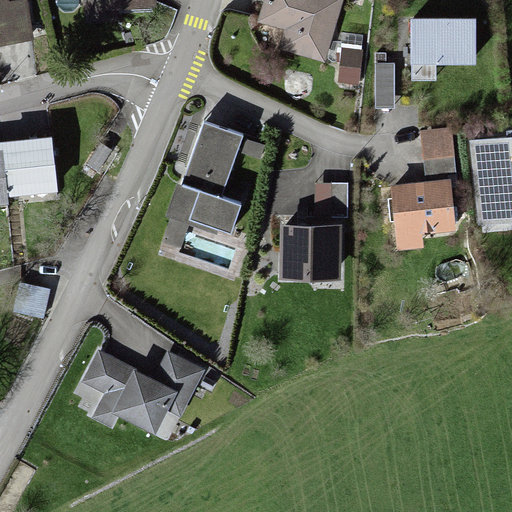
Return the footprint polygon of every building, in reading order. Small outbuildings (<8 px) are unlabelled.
[(29,0),(0,0),(0,40),(34,36),(29,0)] [(262,0),(256,21),(288,30),(282,48),(327,62),(346,0),(262,0)] [(487,18),(412,15),(410,59),(485,62),(487,18)] [(365,48),(340,47),(339,83),(364,83),(365,48)] [(400,62),(375,62),(376,111),(400,111),(400,62)] [(203,124),(170,219),(236,242),(248,208),(225,201),(246,139),(203,124)] [(456,127),(418,131),(421,162),(460,158),(456,127)] [(0,205),(10,205),(9,193),(55,190),(51,133),(6,136),(6,149),(0,149),(0,205)] [(511,137),(476,141),(483,222),(511,219),(511,137)] [(351,181),(315,181),(314,214),(351,214),(351,181)] [(453,182),(392,187),(397,250),(459,245),(453,182)] [(340,231),(283,229),(280,283),(338,286),(340,231)] [(96,342),(77,378),(175,432),(207,374),(168,353),(156,374),(96,342)]
